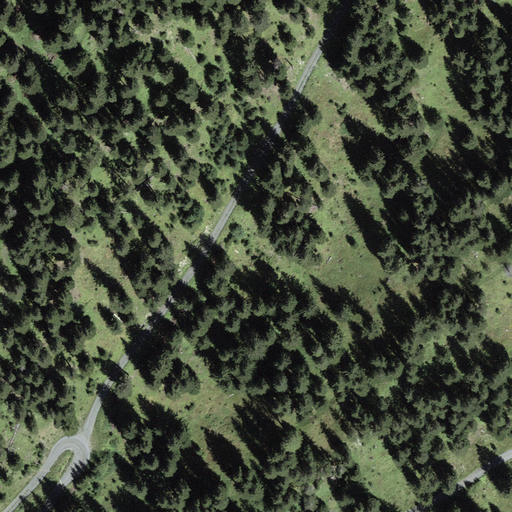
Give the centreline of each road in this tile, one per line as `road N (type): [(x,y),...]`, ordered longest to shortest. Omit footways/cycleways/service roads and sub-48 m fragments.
road 1 (track): [(73,442),(246,185),(346,0)]
road 2 (track): [(6,511),(61,442),(81,451),(51,511)]
